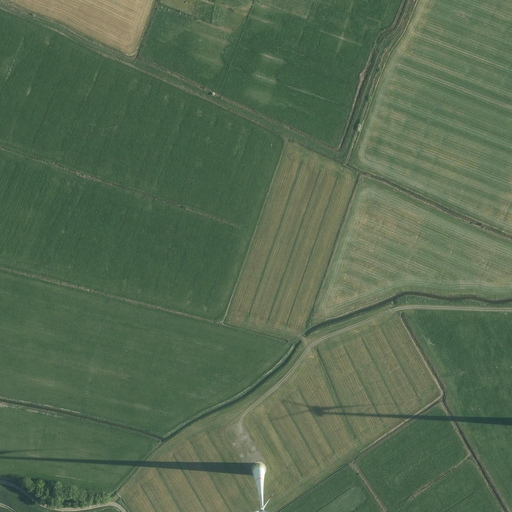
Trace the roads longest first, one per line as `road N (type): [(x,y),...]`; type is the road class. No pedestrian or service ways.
road 1 (track): [(250,454),(235,424),(315,339),(410,304),(511,308)]
road 2 (track): [(123,511),(114,503),(48,509),(0,482)]
